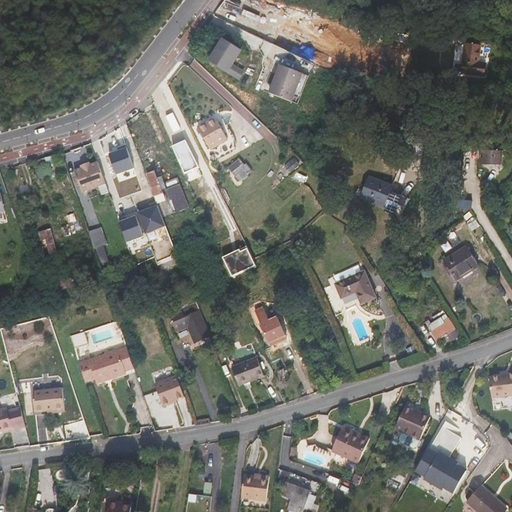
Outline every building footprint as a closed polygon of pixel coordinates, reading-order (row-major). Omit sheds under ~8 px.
[(511,0),(490,0),(490,7),(511,9),(511,0)] [(244,47),(226,36),(212,59),(240,77),(244,70),(234,64),(244,47)] [(465,44),(462,73),(484,75),(485,63),(479,63),(481,46),(465,44)] [(299,103),(311,76),(284,65),(272,92),(299,103)] [(234,152),(216,118),(199,127),(217,161),(234,152)] [(412,138),(410,147),(423,149),(424,140),(412,138)] [(393,144),(382,143),(381,151),(392,152),(393,144)] [(423,149),(410,147),(409,154),(422,155),(423,149)] [(134,168),(127,148),(110,154),(117,174),(134,168)] [(502,152),(480,151),(480,164),(502,165),(502,152)] [(253,171),(241,158),(229,168),(240,181),(253,171)] [(83,168),(75,171),(83,191),(107,181),(106,180),(100,166),(98,162),(91,165),(90,162),(82,166),(83,168)] [(163,217),(173,214),(161,185),(159,185),(154,171),(146,174),(159,207),(163,217)] [(391,184),(366,177),(360,199),(384,205),(397,209),(400,197),(388,194),(391,184)] [(178,178),(161,185),(173,214),(189,208),(178,178)] [(473,201),(459,200),(457,208),(472,210),(473,201)] [(146,235),(166,227),(163,217),(159,207),(138,215),(146,235)] [(71,235),(87,231),(85,223),(83,224),(79,214),(65,218),(71,235)] [(121,221),(129,243),(143,238),(136,216),(121,221)] [(96,249),(109,245),(103,227),(90,231),(96,249)] [(39,233),(41,241),(47,240),(51,255),(57,254),(52,230),(39,233)] [(479,266),(467,246),(444,261),(456,280),(479,266)] [(233,277),(256,266),(247,247),(224,257),(233,277)] [(359,303),(373,297),(362,272),(349,277),(346,270),(334,275),(337,282),(335,283),(341,297),(354,291),(359,303)] [(57,278),(58,283),(70,279),(72,286),(76,284),(72,273),(57,278)] [(416,287),(424,282),(421,276),(413,280),(416,287)] [(70,279),(58,283),(61,290),(72,287),(72,286),(70,279)] [(289,284),(293,292),(300,288),(296,280),(289,284)] [(147,289),(151,299),(170,292),(167,283),(147,289)] [(196,342),(209,337),(196,302),(182,308),(183,312),(169,317),(175,332),(189,327),(196,342)] [(196,302),(209,337),(209,336),(196,302)] [(264,307),(257,310),(271,343),(287,336),(278,317),(270,320),(264,307)] [(270,344),(271,343),(257,310),(255,311),(270,344)] [(450,320),(432,332),(438,341),(448,334),(452,340),(460,335),(450,320)] [(126,346),(101,355),(108,375),(109,374),(109,377),(126,371),(133,368),(126,346)] [(108,375),(101,355),(79,362),(86,382),(108,375)] [(258,358),(234,366),(241,385),(265,377),(258,358)] [(239,386),(241,385),(234,366),(232,367),(239,386)] [(109,374),(108,375),(109,379),(127,373),(126,371),(109,377),(109,374)] [(490,378),(492,398),(511,396),(511,374),(508,375),(508,376),(509,377),(503,377),(503,376),(490,378)] [(108,375),(86,382),(88,387),(109,379),(108,375)] [(184,398),(178,381),(170,384),(177,401),(184,398)] [(177,401),(170,384),(168,385),(166,383),(161,385),(168,405),(172,404),(173,402),(177,401)] [(59,384),(30,390),(34,415),(64,410),(59,384)] [(168,405),(161,385),(160,386),(158,389),(157,389),(164,407),(168,405)] [(406,407),(395,429),(402,432),(420,440),(431,417),(422,413),(421,416),(418,414),(419,413),(406,407)] [(25,427),(19,408),(6,412),(5,409),(0,411),(0,433),(11,430),(11,432),(25,427)] [(361,437),(343,429),(333,450),(359,463),(370,439),(362,435),(361,437)] [(420,440),(402,432),(399,439),(400,442),(414,448),(416,447),(420,440)] [(440,453),(431,448),(418,470),(428,476),(426,478),(445,489),(446,486),(456,492),(469,469),(459,464),(461,462),(442,451),(440,453)] [(243,498),(266,502),(270,475),(255,473),(255,476),(246,475),(243,498)] [(286,485),(310,493),(311,491),(287,482),(286,485)] [(286,485),(282,495),(291,498),(288,506),(303,511),(310,493),(286,485)] [(481,485),(467,502),(478,511),(505,511),(508,509),(481,485)] [(212,496),(202,495),(200,511),(211,511),(212,496)] [(119,503),(110,501),(107,511),(130,511),(132,508),(125,506),(119,505),(119,503)]
